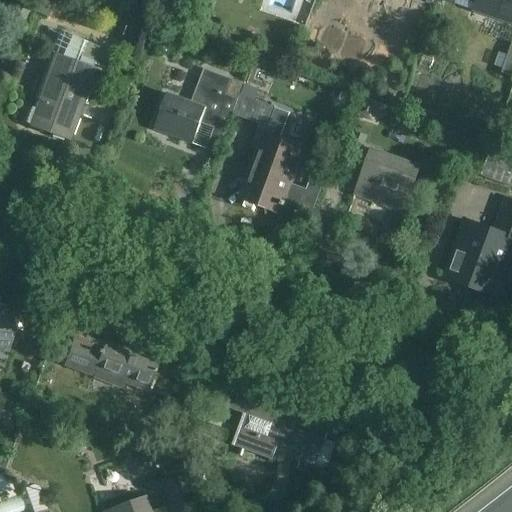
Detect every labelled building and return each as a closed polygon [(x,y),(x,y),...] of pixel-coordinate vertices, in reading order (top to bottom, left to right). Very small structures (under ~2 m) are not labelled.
[(511,0),(464,0),(476,4),(474,10),(511,23),(511,45),(503,73),(511,76),(511,0)] [(87,42),(79,58),(102,70),(110,54),(87,42)] [(29,127),(69,141),(94,68),(54,55),(35,110),(31,108),(25,124),(30,125),(29,127)] [(204,69),(199,82),(192,102),(166,92),(153,128),(193,143),(201,121),(215,126),(206,150),(218,155),(233,115),(241,94),(244,84),(204,69)] [(290,112),(276,107),(241,94),(233,115),(260,125),(251,147),(259,151),(241,198),(279,212),(303,150),(279,140),(290,112)] [(422,166),(373,148),(356,194),(405,212),(422,166)] [(511,181),(490,171),(484,186),(511,199),(511,198),(511,181)] [(511,201),(505,198),(493,232),(465,222),(444,277),(486,292),(498,260),(509,264),(511,255),(511,201)] [(0,368),(20,313),(0,305),(0,368)] [(67,367),(79,371),(95,377),(97,372),(148,391),(159,362),(92,337),(94,330),(82,325),(67,367)] [(297,413),(235,390),(229,406),(275,423),(270,437),(244,427),(238,445),(314,473),(326,442),(291,429),(297,413)] [(162,484),(171,511),(199,511),(186,475),(180,477),(178,470),(163,475),(166,483),(162,484)] [(151,511),(147,499),(109,511),(166,511),(165,509),(155,511),(151,511)]
